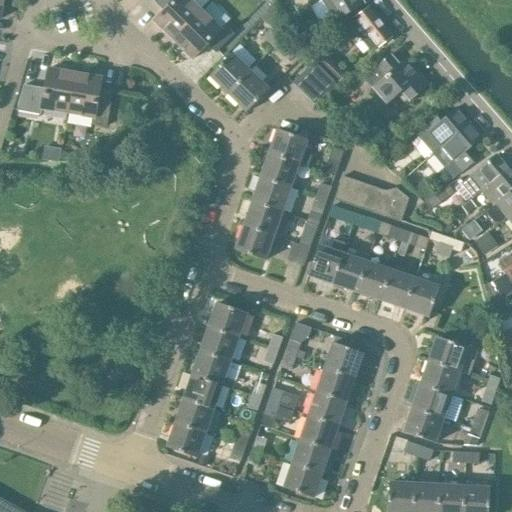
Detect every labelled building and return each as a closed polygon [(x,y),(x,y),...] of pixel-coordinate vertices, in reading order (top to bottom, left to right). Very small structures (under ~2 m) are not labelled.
[(174,39),(200,12),(188,0),(155,0),(155,1),(164,10),(154,20),(174,39)] [(365,2),(363,0),(323,0),(336,20),(365,2)] [(356,19),(349,24),(370,51),(377,46),(378,47),(391,36),(368,7),(355,18),(356,19)] [(219,30),(200,12),(174,39),(193,59),(207,44),(215,52),(234,33),(225,24),(219,30)] [(290,50),(270,30),(269,29),(261,38),(283,58),(290,50)] [(228,93),(251,70),(232,52),(210,75),(228,93)] [(392,54),(365,77),(388,105),(402,93),(409,102),(428,87),(405,60),(400,64),(392,54)] [(328,57),(319,67),(338,85),(347,75),(328,57)] [(337,85),(314,63),(293,84),(316,107),(337,85)] [(68,115),(75,74),(48,69),(44,88),(33,87),(29,114),(41,116),(42,110),(68,115)] [(270,89),(251,70),(228,93),(247,112),(270,89)] [(101,78),(75,74),(68,115),(94,119),(93,124),(107,126),(113,92),(99,89),(101,78)] [(418,134),(416,136),(432,155),(469,122),(457,108),(448,116),(444,111),(418,134)] [(469,122),(432,155),(453,179),(480,157),(471,147),(482,137),(469,122)] [(280,129),(271,153),(301,164),(308,166),(311,156),(304,154),(309,139),(280,129)] [(45,146),(42,160),(58,163),(61,149),(45,146)] [(83,149),(78,154),(78,159),(90,159),(90,149),(83,149)] [(328,162),(338,165),(342,153),(332,149),(328,162)] [(262,177),(292,188),(301,164),(271,153),(262,177)] [(498,156),(471,178),(469,176),(460,184),(472,199),(481,192),(481,193),(509,170),(498,156)] [(511,191),(511,173),(509,170),(481,193),(493,207),(495,206),(495,205),(511,191)] [(346,202),(354,179),(343,176),(335,198),(346,202)] [(254,201),(284,212),(292,188),(262,177),(254,201)] [(346,202),(357,206),(364,183),(354,179),(346,202)] [(357,206),(367,209),(375,187),(364,183),(357,206)] [(448,185),(416,208),(422,216),(454,193),(448,185)] [(367,209),(377,213),(385,191),(375,187),(367,209)] [(397,188),(385,191),(377,213),(401,221),(409,199),(397,188)] [(319,189),(315,202),(324,205),(328,192),(319,189)] [(495,206),(506,219),(511,214),(511,191),(495,205),(495,206)] [(470,200),(461,207),(467,215),(476,208),(470,200)] [(245,226),(275,236),(284,212),(254,201),(245,226)] [(315,202),(310,215),(319,219),(324,205),(315,202)] [(353,227),(357,215),(343,210),(339,222),(353,227)] [(310,215),(305,229),(315,232),(319,219),(310,215)] [(353,227),(377,235),(381,223),(357,215),(353,227)] [(474,221),(461,231),(469,241),(482,231),(474,221)] [(397,254),(397,255),(405,231),(381,223),(377,235),(401,243),(397,254)] [(237,250),(266,260),(275,236),(245,226),(237,250)] [(301,242),(310,245),(315,232),(305,229),(301,242)] [(428,239),(405,231),(397,255),(399,257),(404,257),(408,245),(425,250),(428,239)] [(454,239),(443,236),(431,231),(428,240),(438,244),(435,255),(449,260),(452,250),(460,253),(463,243),(460,242),(454,239)] [(488,233),(475,242),(484,256),(497,247),(488,233)] [(319,245),(308,275),(333,283),(343,254),(342,253),(345,244),(334,241),(331,250),(319,245)] [(295,242),(291,253),(305,258),(310,245),(301,242),(300,244),(295,242)] [(303,265),(305,258),(291,253),(289,260),(303,265)] [(333,283),(357,292),(368,262),(343,254),(333,283)] [(511,256),(501,264),(506,273),(483,286),(490,307),(497,319),(498,318),(499,320),(508,315),(504,308),(508,306),(504,300),(511,294),(511,256)] [(357,292),(382,300),(392,271),(368,262),(357,292)] [(382,300),(406,308),(416,279),(392,271),(382,300)] [(441,288),(416,279),(406,308),(431,317),(441,288)] [(218,303),(210,328),(239,338),(248,313),(218,303)] [(210,328),(201,352),(231,362),(239,338),(210,328)] [(268,348),(277,351),(282,338),(272,335),(268,348)] [(438,336),(429,361),(460,371),(470,375),(478,351),(468,347),(438,336)] [(334,343),(325,368),(354,378),(362,353),(351,349),(353,343),(336,337),(334,343)] [(285,354),(295,357),(299,344),(290,341),(285,354)] [(273,365),(277,351),(268,348),(263,361),(273,365)] [(201,352),(193,375),(223,386),(231,362),(201,352)] [(290,371),(295,357),(285,354),(280,367),(290,371)] [(429,361),(421,384),(451,395),(459,371),(460,371),(429,361)] [(325,368),(317,392),(346,402),(354,378),(325,368)] [(193,375),(185,399),(214,410),(223,386),(193,375)] [(480,403),(491,406),(500,380),(490,376),(480,403)] [(256,382),(251,396),(261,399),(266,386),(256,382)] [(421,384),(413,408),(443,418),(451,395),(421,384)] [(273,388),(269,402),(279,405),(284,392),(273,388)] [(317,392),(309,416),(337,426),(346,402),(317,392)] [(257,413),(261,399),(251,396),(246,410),(257,413)] [(185,399),(176,423),(206,434),(214,410),(185,399)] [(279,405),(269,402),(260,427),(271,430),(279,405)] [(443,418),(413,408),(405,432),(435,442),(443,418)] [(477,409),(471,428),(482,432),(489,413),(477,409)] [(309,416),(300,440),(329,449),(337,426),(309,416)] [(206,434),(176,423),(168,448),(197,458),(206,434)] [(482,432),(471,428),(468,435),(467,434),(463,446),(476,447),(482,432)] [(240,431),(235,444),(245,447),(249,434),(240,431)] [(252,449),(261,453),(266,440),(256,437),(252,449)] [(300,440),(292,463),(321,473),(329,449),(300,440)] [(407,443),(403,452),(416,457),(419,447),(407,443)] [(245,447),(235,444),(231,458),(240,461),(245,447)] [(419,447),(416,457),(429,461),(433,451),(419,447)] [(256,467),(261,453),(252,449),(247,463),(256,467)] [(451,463),(465,463),(465,453),(452,452),(451,463)] [(465,453),(465,463),(492,465),(493,455),(465,453)] [(321,473),(292,463),(283,488),(312,498),(321,473)] [(412,511),(414,484),(389,483),(387,511),(412,511)] [(412,511),(437,511),(439,485),(414,484),(412,511)] [(437,511),(462,511),(464,487),(439,485),(437,511)] [(487,511),(489,488),(464,487),(462,511),(487,511)] [(0,511),(26,511),(0,497),(0,511)]
